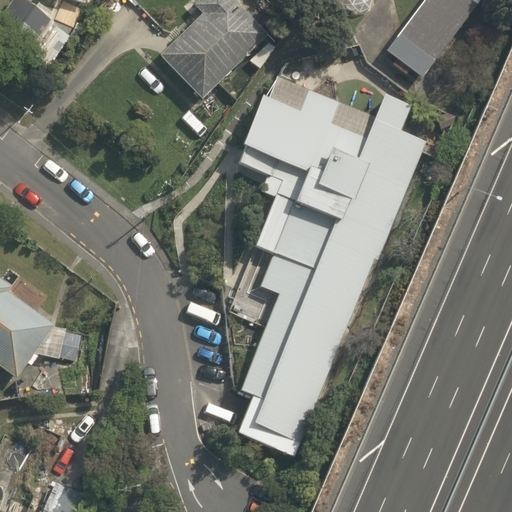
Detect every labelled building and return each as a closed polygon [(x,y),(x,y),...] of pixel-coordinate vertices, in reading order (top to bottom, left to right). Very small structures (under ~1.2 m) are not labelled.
[(203,20),(160,61),(199,100),(270,29),(241,0),(197,0),(190,7),(203,20)] [(424,0),(385,51),(423,79),(480,0),(424,0)] [(285,262),(237,384),(251,390),(233,435),(293,459),(311,413),(320,417),(428,139),(259,73),(230,147),(283,168),(251,249),(285,262)] [(0,365),(15,376),(52,324),(7,292),(11,287),(0,279),(0,365)] [(52,332),(51,357),(76,359),(78,334),(52,332)]
